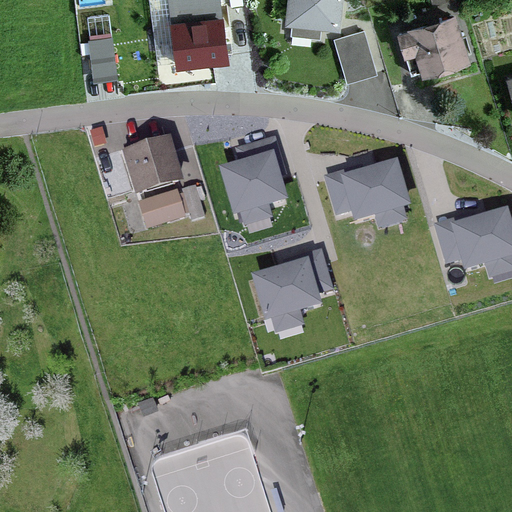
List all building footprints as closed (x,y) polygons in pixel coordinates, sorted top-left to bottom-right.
[(336,30),(339,0),(283,0),(281,24),(336,30)] [(172,22),(177,65),(229,59),(224,16),(172,22)] [(452,18),(397,34),(409,74),(464,58),(452,18)] [(345,79),(374,72),(364,33),(335,41),(345,79)] [(136,194),(176,182),(164,143),(140,150),(138,146),(123,150),(136,194)] [(273,152),(222,166),(235,210),(286,195),(273,152)] [(409,201),(397,159),(343,175),(342,172),(327,176),(337,212),(353,207),(355,216),(409,201)] [(202,219),(193,188),(180,192),(189,223),(202,219)] [(511,225),(507,207),(453,223),(452,219),(436,224),(447,261),(463,256),(466,266),(486,261),(490,275),(511,268),(511,253),(511,252),(511,251),(511,225)] [(331,287),(320,250),(291,258),(293,263),(253,274),(265,316),(272,315),(276,330),(302,322),(298,307),(320,301),(317,290),(331,287)]
